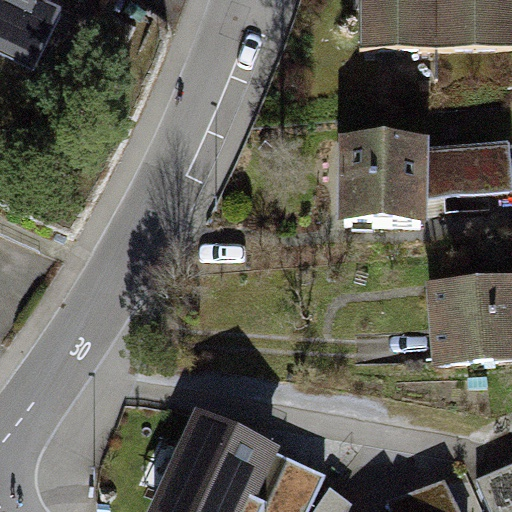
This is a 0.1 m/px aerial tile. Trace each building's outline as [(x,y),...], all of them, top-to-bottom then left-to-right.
[(49,0),(0,0),(0,62),(31,80),(65,17),(47,4),(49,0)] [(511,0),(371,0),(373,55),(511,52),(511,0)] [(426,143),(351,145),(349,229),(423,231),(425,205),(511,197),(511,157),(511,144),(426,151),(426,143)] [(511,286),(444,286),(442,390),(511,390),(511,286)] [(315,511),(331,479),(197,417),(153,511),(315,511)]
